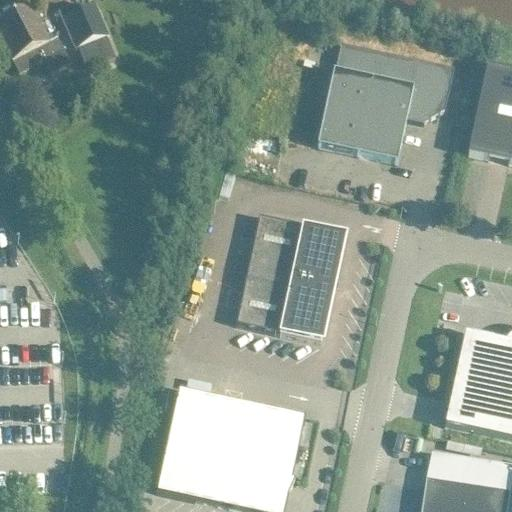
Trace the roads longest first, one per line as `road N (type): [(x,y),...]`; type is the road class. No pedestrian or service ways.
road 1 (unclassified): [(103,511),(124,349),(96,267),(0,115)]
road 2 (unclassified): [(350,511),(407,261),(433,243),(511,260)]
